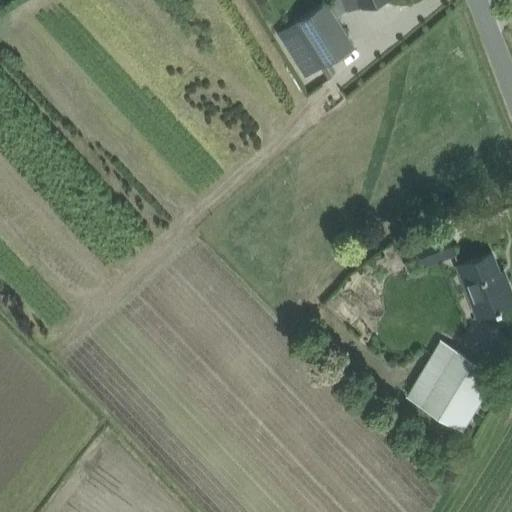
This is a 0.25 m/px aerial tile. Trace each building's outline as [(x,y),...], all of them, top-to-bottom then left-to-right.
[(320,66),(353,45),(325,0),(292,21),(307,46),(293,55),(305,75),(320,66)] [(340,0),(344,9),(344,11),(361,5),(372,0),(340,0)] [(436,258),(455,251),(447,229),(428,236),(417,240),(425,262),(436,258)] [(504,283),(491,250),(457,263),(477,315),(511,300),(511,292),(510,286),(504,283)] [(337,293),(326,304),(332,310),(343,299),(337,293)] [(332,311),(347,327),(360,315),(345,299),(332,311)] [(406,395),(420,403),(462,429),(496,373),(440,339),(406,395)]
